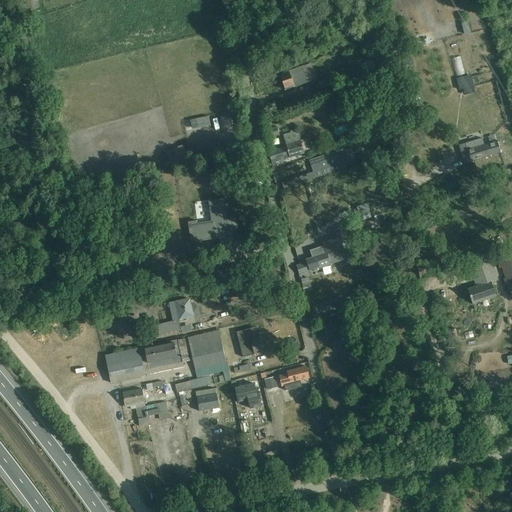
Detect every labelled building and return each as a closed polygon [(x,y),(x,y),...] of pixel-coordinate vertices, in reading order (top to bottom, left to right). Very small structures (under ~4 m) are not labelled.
[(30,0),(23,0),(25,3),(26,2),(27,9),(32,8),(30,1),(31,1),(30,0)] [(461,24),(464,35),(471,33),(468,22),(461,24)] [(459,57),(451,59),(456,76),(464,74),(459,57)] [(360,64),(363,71),(375,66),(372,60),(360,64)] [(285,90),(317,79),(311,63),(299,68),(297,63),(280,69),(282,74),(279,75),(285,90)] [(350,78),(355,83),(360,77),(354,73),(350,78)] [(318,83),(323,95),(336,90),(334,87),(337,85),(332,76),(318,83)] [(456,80),(459,90),(475,86),(473,76),(456,80)] [(378,99),(376,93),(366,96),(369,103),(378,99)] [(230,111),(219,114),(222,126),(233,124),(230,111)] [(347,117),(350,123),(356,121),(353,114),(347,117)] [(276,116),(262,120),(267,138),(279,134),(277,127),(271,129),(268,120),(276,117),(276,116)] [(196,119),(197,129),(210,127),(209,117),(196,119)] [(272,163),(305,154),(304,151),(302,143),(298,130),(296,131),(295,129),(290,131),(291,132),(283,135),(287,147),(269,151),(272,163)] [(379,143),(376,135),(366,138),(369,146),(379,143)] [(464,164),(488,158),(488,157),(501,153),(497,141),(495,141),(493,135),(488,137),(489,143),(484,144),(483,138),(459,145),(464,164)] [(302,143),(304,151),(311,149),(308,141),(302,143)] [(346,150),(344,144),(333,148),(335,152),(309,160),(313,172),(282,183),(284,190),(349,166),(343,151),(346,150)] [(165,151),(168,165),(186,161),(183,145),(169,148),(170,150),(165,151)] [(387,153),(391,162),(396,160),(393,151),(387,153)] [(314,206),(318,205),(313,183),(309,184),(314,206)] [(461,185),(437,193),(439,196),(462,189),(461,185)] [(16,197),(11,190),(3,196),(8,203),(16,197)] [(191,243),(219,239),(220,245),(235,243),(232,219),(227,220),(224,199),(209,201),(211,221),(198,223),(197,220),(188,222),(191,243)] [(357,207),(360,217),(370,214),(367,204),(357,207)] [(374,217),(352,224),(356,234),(378,227),(374,217)] [(327,224),(330,229),(338,224),(336,220),(327,224)] [(322,241),(323,245),(330,264),(332,270),(349,265),(347,258),(352,256),(348,247),(344,248),(340,237),(329,241),(328,239),(322,241)] [(299,274),(330,264),(323,245),(309,250),(311,258),(306,259),(307,263),(297,266),(299,274)] [(507,285),(510,292),(511,291),(511,249),(497,254),(505,278),(503,279),(505,286),(507,285)] [(467,258),(476,287),(468,289),(472,305),(496,297),(491,282),(499,280),(490,251),(467,258)] [(184,267),(168,272),(170,276),(186,272),(184,267)] [(361,270),(354,272),(357,279),(363,277),(361,270)] [(301,279),(304,293),(312,291),(308,277),(301,279)] [(316,317),(345,307),(341,295),(312,305),(316,317)] [(193,317),(195,317),(194,313),(198,306),(191,302),(190,298),(168,303),(173,322),(186,319),(189,319),(193,318),(193,317)] [(232,311),(225,313),(227,322),(235,320),(235,319),(249,315),(246,305),(231,309),(232,311)] [(103,313),(100,314),(103,325),(113,322),(111,314),(104,316),(103,313)] [(181,338),(212,330),(209,321),(197,324),(198,329),(193,330),(192,328),(179,332),(181,338)] [(242,357),(262,352),(257,327),(237,331),(242,357)] [(226,360),(219,330),(188,337),(190,347),(189,347),(191,354),(192,354),(194,358),(192,359),(197,379),(175,385),(177,393),(179,393),(185,392),(190,390),(192,389),(208,385),(208,386),(208,387),(212,386),(210,376),(214,376),(213,374),(223,372),(224,375),(219,376),(221,383),(231,380),(226,360)] [(189,361),(184,339),(105,356),(111,383),(151,375),(150,373),(184,367),(183,362),(189,361)] [(242,362),(231,364),(233,374),(244,372),(244,370),(247,369),(245,363),(242,364),(242,362)] [(309,378),(306,367),(282,373),(283,375),(279,376),(282,387),(286,386),(287,390),(295,388),(303,386),(302,380),(309,378)] [(278,388),(275,376),(264,380),(267,391),(278,388)] [(250,385),(235,388),(238,402),(258,397),(254,381),(249,383),(250,385)] [(175,392),(172,383),(163,385),(166,395),(175,392)] [(216,388),(196,392),(199,412),(219,408),(218,406),(225,405),(223,394),(217,394),(216,388)] [(122,393),(125,406),(145,402),(142,389),(122,393)] [(193,402),(190,390),(185,392),(179,393),(182,406),(188,405),(188,403),(193,402)] [(139,408),(140,409),(138,409),(142,426),(150,424),(148,416),(158,414),(160,421),(171,418),(170,411),(168,412),(166,402),(139,408)] [(274,472),(276,478),(281,477),(274,453),(277,452),(273,438),(255,443),(263,475),(274,472)] [(164,490),(144,495),(146,501),(166,496),(164,490)]
